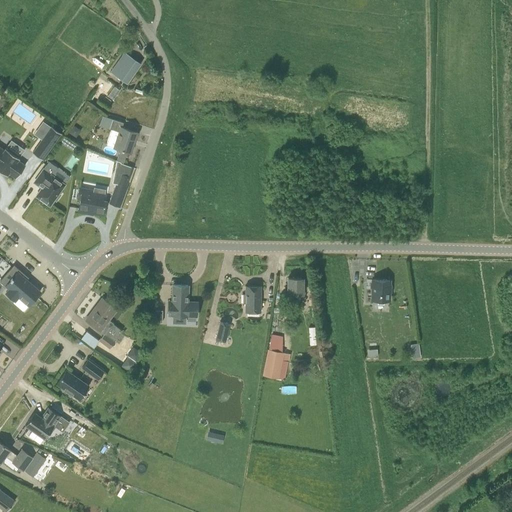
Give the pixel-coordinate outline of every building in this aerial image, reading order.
[(125,52),(116,64),(121,68),(116,76),(127,83),(141,63),(125,52)] [(128,88),(119,117),(136,122),(145,93),(128,88)] [(120,163),(123,164),(127,152),(130,153),(137,133),(121,127),(124,120),(118,118),(112,116),(108,128),(112,129),(106,145),(120,150),(117,161),(121,162),(120,163)] [(68,132),(76,138),(81,130),(73,125),(68,132)] [(43,159),(61,133),(51,126),(33,153),(43,159)] [(66,146),(70,140),(64,136),(60,142),(66,146)] [(4,150),(0,146),(0,169),(7,174),(8,172),(16,177),(25,164),(18,159),(19,157),(6,148),(4,150)] [(64,185),(51,175),(43,170),(34,182),(35,183),(36,181),(43,186),(36,196),(50,205),(54,199),(56,201),(61,194),(58,193),(64,185)] [(127,187),(117,183),(110,202),(110,203),(119,207),(127,187)] [(94,191),(80,188),(78,197),(81,198),(78,211),(87,213),(87,212),(103,215),(106,201),(102,201),(103,196),(94,194),(94,191)] [(12,276),(4,287),(8,290),(5,294),(15,301),(18,297),(28,305),(39,290),(25,280),(27,277),(26,277),(25,278),(11,267),(12,266),(11,265),(6,272),(7,273),(7,272),(12,276)] [(303,278),(288,278),(288,294),(288,301),(297,301),(303,301),(303,294),(303,278)] [(373,280),(372,300),(378,300),(377,304),(384,304),(384,300),(385,300),(385,295),(389,295),(389,291),(390,291),(391,285),(389,285),(390,280),(373,280)] [(187,302),(188,285),(173,285),(173,301),(169,301),(168,315),(197,316),(197,302),(187,302)] [(243,294),(243,303),(245,303),(245,312),(260,312),(261,286),(245,286),(245,294),(243,294)] [(117,309),(102,298),(102,299),(103,299),(99,305),(97,308),(95,307),(86,320),(100,331),(100,330),(105,334),(115,341),(123,331),(112,323),(113,323),(109,319),(117,309)] [(163,310),(155,310),(152,323),(162,323),(163,310)] [(225,341),(230,324),(220,321),(216,339),(225,341)] [(308,327),(309,344),(317,344),(316,326),(308,327)] [(115,341),(105,334),(99,341),(109,348),(115,341)] [(284,379),(290,354),(283,352),(283,337),(271,334),(268,349),(263,375),(278,378),(284,379)] [(136,362),(142,353),(133,347),(127,356),(128,357),(136,362)] [(378,357),(377,349),(367,350),(368,358),(378,357)] [(417,358),(420,357),(420,350),(411,352),(412,358),(412,359),(414,358),(417,358)] [(137,363),(136,362),(128,357),(121,366),(130,372),(137,363)] [(80,371),(84,373),(96,382),(101,375),(85,363),(80,371)] [(89,386),(66,370),(57,383),(64,389),(63,391),(70,396),(72,394),(80,399),(89,386)] [(34,412),(25,425),(35,432),(36,430),(47,438),(54,428),(53,427),(61,416),(48,407),(41,417),(34,412)] [(222,444),(224,435),(208,431),(206,440),(222,444)] [(23,470),(32,459),(31,458),(32,457),(22,449),(17,455),(10,450),(10,449),(0,441),(0,462),(5,456),(13,462),(12,462),(23,470)] [(23,470),(33,477),(39,468),(41,466),(32,459),(23,470)] [(498,501),(511,491),(511,485),(509,481),(492,493),(498,501)] [(0,506),(6,511),(7,511),(14,501),(0,489),(0,506)]
